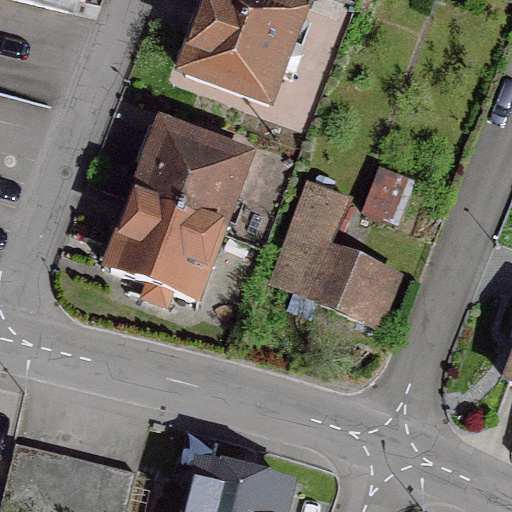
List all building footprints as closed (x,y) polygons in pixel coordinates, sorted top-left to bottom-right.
[(295,20),(277,14),(239,0),(207,0),(179,77),(263,108),(276,72),(289,76),(294,63),(281,58),(295,20)] [(143,173),(131,206),(215,236),(241,165),(218,156),(223,142),(202,134),(197,148),(158,134),(156,139),(147,135),(134,170),(143,173)] [(408,188),(373,175),(357,217),(392,231),(408,188)] [(391,284),(322,255),(345,205),(305,188),(268,288),(370,332),(391,284)] [(189,305),(215,236),(131,206),(120,236),(111,232),(98,266),(107,270),(105,275),(144,289),(139,303),(160,311),(165,296),(189,305)] [(511,356),(501,384),(511,388),(511,356)] [(8,458),(6,466),(0,490),(0,511),(122,511),(129,488),(8,458)] [(246,485),(232,482),(195,473),(185,511),(278,511),(283,494),(246,485)]
